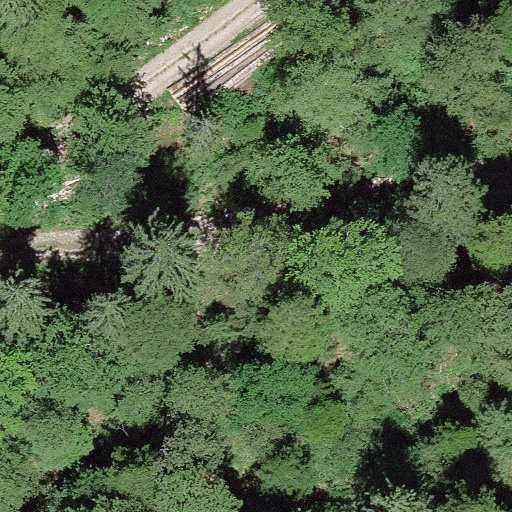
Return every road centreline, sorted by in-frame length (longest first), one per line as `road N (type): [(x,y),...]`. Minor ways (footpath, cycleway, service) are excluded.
road 1 (track): [(511,166),(0,252)]
road 2 (track): [(0,175),(267,0)]
